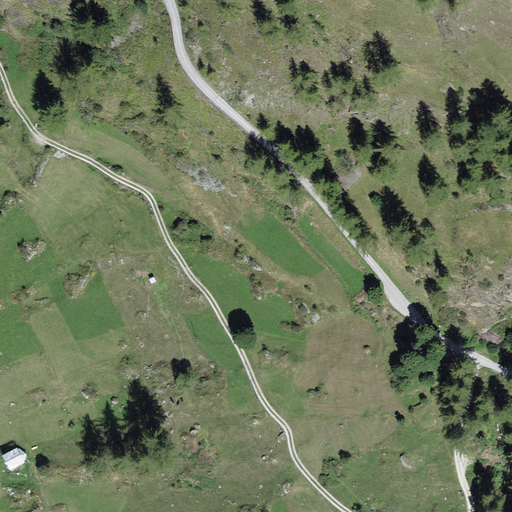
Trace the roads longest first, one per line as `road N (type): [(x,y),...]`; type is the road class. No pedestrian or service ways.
road 1 (track): [(0,71),(35,133),(148,197),(164,238),(287,431),(296,460),(347,511)]
road 2 (unclassified): [(168,0),(180,54),(207,91),(317,197),(422,325),(511,377)]
road 3 (track): [(473,511),(455,449),(483,362)]
